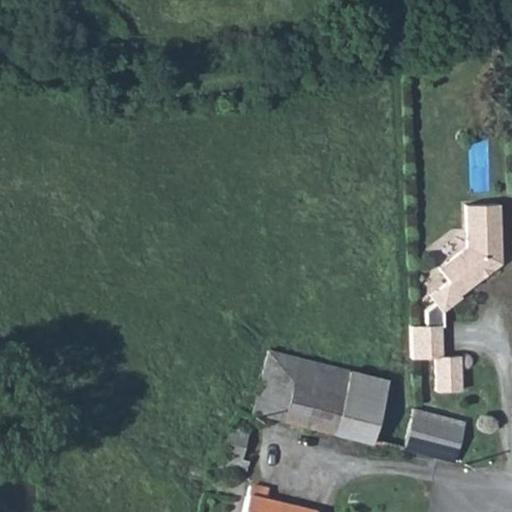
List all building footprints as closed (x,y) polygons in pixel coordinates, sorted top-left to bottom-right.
[(500,202),(465,203),(467,245),(440,266),(450,279),(432,294),(438,300),(428,308),(429,325),(442,324),(447,324),(446,309),(464,295),(461,292),(481,277),(481,270),(486,267),(492,268),(501,261),(500,202)] [(442,324),(429,325),(410,326),(412,361),(435,359),(443,359),(442,324)] [(461,358),(443,359),(435,359),(437,392),(462,391),(461,358)] [(323,372),(274,359),(259,420),(308,433),(323,372)] [(323,372),(308,433),(340,441),(358,381),(323,372)] [(358,381),(340,441),(378,450),(389,410),(395,388),(358,381)] [(472,431),(419,418),(409,458),(461,471),(472,431)] [(253,436),(237,429),(228,451),(221,469),(239,474),(248,454),(256,457),(260,448),(250,443),(253,436)] [(264,490),(248,485),(243,498),(259,504),(264,490)] [(243,498),(239,511),(277,511),(259,504),(243,498)]
